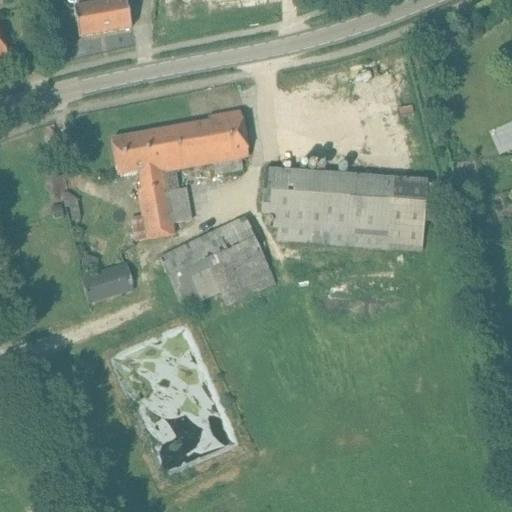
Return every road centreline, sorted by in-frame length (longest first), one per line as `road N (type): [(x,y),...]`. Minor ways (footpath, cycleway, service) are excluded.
road 1 (tertiary): [(0,110),(324,36),(433,0)]
road 2 (residential): [(79,511),(0,324)]
